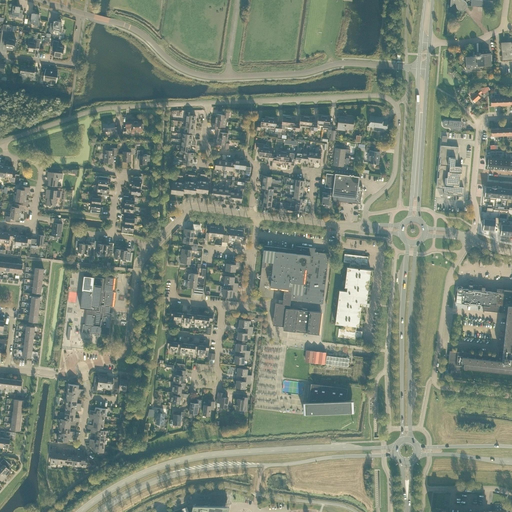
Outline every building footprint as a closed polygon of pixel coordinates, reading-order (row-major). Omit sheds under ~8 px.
[(450,0),(450,4),(451,5),(454,3),(456,4),(456,5),(456,6),(456,7),(456,8),(457,8),(457,9),(458,9),(458,10),(459,10),(460,10),(461,11),(463,10),(464,10),(465,9),(466,8),(466,7),(467,6),(467,4),(466,3),(466,2),(465,1),(464,0),(463,0),(450,0)] [(18,17),(18,18),(22,19),(23,10),(20,10),(20,7),(13,6),(12,12),(11,11),(10,17),(16,18),(16,16),(18,17)] [(38,21),(39,14),(32,13),(32,16),(28,16),(27,24),(31,25),(31,23),(34,24),(34,25),(33,25),(39,26),(40,20),(40,21),(38,21)] [(62,28),(61,28),(62,22),(54,21),(54,24),(50,23),(49,32),(53,32),(53,31),(56,31),(56,32),(56,33),(61,34),(62,28)] [(7,44),(6,48),(12,49),(13,45),(15,46),(15,40),(16,39),(11,38),(11,36),(4,35),(4,40),(4,41),(8,42),(7,44)] [(41,40),(41,39),(34,38),(33,40),(33,42),(29,41),(28,48),(29,48),(29,52),(35,53),(36,48),(35,48),(36,46),(40,47),(41,40)] [(63,53),(64,46),(58,46),(58,41),(53,40),(52,49),(56,49),(56,51),(55,51),(54,56),(61,57),(61,53),(63,53)] [(511,42),(510,43),(502,44),(502,50),(501,50),(502,61),(511,60),(511,42)] [(480,54),(479,53),(478,52),(477,52),(476,53),(475,54),(475,56),(466,57),(466,71),(479,70),(479,66),(490,65),(490,54),(480,54)] [(33,76),(33,80),(37,80),(38,73),(34,72),(35,68),(22,66),(20,74),(33,76)] [(57,75),(57,72),(46,70),(46,72),(42,72),(41,77),(45,78),(45,81),(49,81),(49,84),(53,84),(54,84),(54,83),(55,83),(56,79),(57,79),(58,79),(59,78),(59,76),(58,75),(57,75)] [(472,90),(468,94),(471,97),(470,98),(474,102),(480,97),(478,95),(482,92),(484,94),(487,91),(489,89),(487,87),(486,87),(478,88),(477,89),(478,91),(476,93),(474,94),(473,93),(474,92),(472,90)] [(186,117),(186,122),(195,123),(196,116),(192,115),(192,113),(185,112),(185,117),(186,117)] [(215,120),(225,121),(226,117),(229,118),(229,112),(223,112),(222,115),(216,114),(215,120)] [(317,123),(315,123),(314,130),(317,131),(317,128),(319,128),(319,125),(323,126),(324,116),(318,115),(317,123)] [(338,118),(337,129),(345,130),(345,127),(353,127),(354,116),(346,115),(346,117),(339,116),(338,118)] [(282,125),(279,124),(278,132),(281,132),(282,128),(287,129),(289,117),(283,116),(282,125)] [(300,124),(297,124),(296,131),(299,131),(299,129),(302,129),(302,127),(305,127),(307,116),(301,116),(300,124)] [(313,130),(314,130),(315,123),(312,123),(312,117),(307,116),(305,127),(311,128),(310,133),(313,134),(313,130)] [(328,133),(331,133),(332,122),(329,122),(330,116),(324,116),(323,126),(322,128),(328,129),(328,133)] [(264,127),(270,127),(271,117),(265,117),(265,120),(261,119),(261,123),(258,123),(257,130),(260,130),(261,126),(264,126),(264,127)] [(277,118),(271,117),(270,127),(273,128),(275,131),(275,133),(278,134),(278,132),(279,124),(276,124),(277,118)] [(293,131),(296,131),(297,124),(294,123),(295,118),(289,117),(287,129),(291,129),(293,130),(293,131)] [(370,118),(369,126),(373,127),(373,130),(374,131),(384,132),(384,130),(387,130),(388,122),(382,122),(383,118),(379,117),(378,119),(370,118)] [(126,121),(126,129),(130,129),(129,127),(132,127),(132,132),(139,132),(138,131),(143,131),(142,128),(143,127),(143,124),(142,124),(142,121),(138,121),(138,120),(126,121)] [(218,129),(222,130),(224,130),(225,127),(225,121),(215,120),(215,124),(212,123),(212,128),(215,129),(218,129)] [(104,132),(117,131),(117,134),(121,134),(121,127),(117,127),(114,128),(114,123),(111,123),(111,121),(107,122),(107,124),(103,124),(104,132)] [(460,128),(461,122),(446,121),(445,121),(444,121),(443,122),(443,123),(442,124),(443,125),(443,126),(444,126),(444,127),(445,127),(451,128),(450,129),(450,130),(461,131),(461,128),(460,128)] [(189,133),(195,133),(195,130),(194,130),(195,123),(186,122),(185,127),(183,126),(183,129),(183,132),(189,133)] [(218,134),(217,138),(227,139),(228,133),(222,132),(222,130),(218,129),(215,129),(215,134),(218,134)] [(222,148),(228,149),(229,143),(226,143),(227,139),(217,138),(216,144),(222,145),(222,148)] [(259,156),(265,157),(266,147),(266,144),(263,144),(257,143),(257,150),(260,150),(259,156)] [(367,145),(366,152),(369,153),(368,163),(378,164),(379,152),(374,151),(374,146),(367,145)] [(457,195),(463,195),(464,187),(457,187),(458,185),(459,185),(460,173),(461,173),(462,167),(454,166),(455,159),(457,159),(458,157),(458,147),(440,145),(440,155),(439,158),(441,158),(440,165),(439,165),(438,171),(439,171),(439,178),(437,178),(437,188),(444,189),(444,192),(447,192),(447,194),(453,194),(453,193),(457,193),(457,195)] [(272,148),(266,147),(265,157),(269,157),(268,160),(273,161),(274,154),(271,154),(272,148)] [(104,161),(112,162),(113,156),(116,156),(117,148),(110,148),(110,152),(105,151),(104,161)] [(123,152),(123,161),(130,162),(131,154),(134,155),(134,154),(135,150),(135,148),(131,148),(131,152),(123,152)] [(140,164),(146,165),(146,161),(150,161),(150,155),(147,155),(147,156),(142,156),(142,153),(143,151),(137,151),(137,153),(137,159),(140,159),(140,164)] [(279,161),(282,161),(283,151),(278,151),(277,155),(274,154),(273,161),(273,163),(278,163),(279,161)] [(289,152),(283,151),(282,161),(286,162),(286,164),(291,165),(294,165),(295,159),(294,159),(294,154),(289,153),(289,152)] [(239,169),(243,169),(243,170),(245,173),(246,174),(250,174),(251,164),(246,164),(246,161),(243,160),(243,159),(240,159),(240,160),(239,169)] [(13,167),(7,166),(6,176),(10,177),(10,181),(14,182),(15,174),(16,172),(13,172),(13,167)] [(326,174),(325,187),(328,188),(333,188),(332,196),(333,196),(333,201),(340,201),(348,202),(352,203),(360,204),(362,186),(359,186),(360,176),(357,176),(357,173),(335,171),(335,173),(334,173),(334,175),(326,174)] [(48,172),(48,174),(48,178),(50,178),(49,185),(57,186),(61,187),(61,186),(57,185),(58,178),(62,179),(63,174),(48,172)] [(99,176),(98,186),(107,187),(108,184),(110,184),(111,178),(104,177),(99,176)] [(132,179),(131,178),(131,179),(130,185),(132,185),(132,188),(136,188),(141,189),(142,180),(141,180),(142,176),(132,177),(132,179)] [(272,177),(262,176),(261,178),(263,178),(263,182),(262,182),(271,183),(279,184),(279,181),(275,180),(275,179),(272,179),(272,177)] [(291,179),(291,182),(295,182),(295,186),(303,187),(305,187),(305,185),(304,184),(304,181),(291,179)] [(271,183),(262,182),(263,182),(261,182),(261,184),(262,184),(262,188),(263,188),(265,188),(270,189),(273,189),(275,190),(278,190),(278,187),(275,187),(271,186),(271,183)] [(303,187),(295,186),(288,185),(288,187),(290,187),(290,188),(295,188),(294,192),(303,193),(304,193),(304,191),(303,190),(303,187)] [(17,189),(17,195),(26,196),(27,193),(29,193),(30,187),(20,186),(20,189),(17,189)] [(98,186),(98,191),(102,192),(102,195),(104,195),(104,196),(109,196),(109,190),(107,189),(107,187),(98,186)] [(141,189),(136,188),(132,188),(131,191),(129,190),(128,197),(130,197),(135,198),(135,194),(136,194),(140,195),(141,189)] [(322,192),(321,204),(329,205),(330,196),(332,196),(333,188),(328,188),(328,193),(322,192)] [(47,189),(46,197),(48,198),(47,205),(55,206),(56,197),(61,197),(62,191),(47,189)] [(28,200),(26,200),(26,196),(17,195),(16,201),(19,201),(18,204),(24,205),(28,206),(28,200)] [(104,196),(104,195),(102,195),(98,195),(97,196),(93,195),(92,198),(92,203),(101,204),(101,202),(103,202),(104,196)] [(125,203),(125,205),(134,207),(135,201),(130,200),(130,197),(128,197),(124,196),(123,202),(125,203)] [(296,198),(293,198),(292,197),(292,200),(296,201),(296,204),(304,205),(306,206),(306,203),(304,203),(305,199),(303,199),(302,199),(296,198)] [(103,207),(101,207),(101,204),(92,203),(91,213),(102,214),(103,207)] [(24,211),(24,205),(18,204),(15,204),(14,207),(12,207),(11,213),(21,214),(21,210),(24,211)] [(133,215),(134,207),(125,205),(124,208),(122,208),(121,214),(124,215),(128,215),(128,214),(133,215)] [(20,220),(21,214),(11,213),(10,217),(6,216),(5,220),(5,221),(15,222),(15,219),(20,220)] [(123,221),(125,221),(125,224),(134,225),(134,224),(137,224),(138,218),(134,218),(134,219),(130,219),(130,215),(128,215),(124,215),(123,221)] [(60,219),(52,218),(51,223),(54,223),(52,236),(61,237),(62,224),(60,224),(60,219)] [(489,219),(489,230),(495,231),(495,224),(498,224),(498,222),(499,218),(495,218),(495,220),(489,219)] [(498,224),(498,228),(501,228),(500,235),(506,236),(507,226),(508,223),(498,222),(498,224)] [(121,233),(133,234),(134,225),(125,224),(124,227),(122,226),(122,233),(121,233)] [(200,225),(193,224),(192,230),(184,229),(183,236),(194,237),(194,230),(200,231),(200,225)] [(205,240),(208,240),(209,236),(216,236),(217,226),(210,225),(209,233),(206,233),(206,235),(202,238),(205,238),(205,240)] [(222,242),(225,243),(226,235),(223,235),(224,227),(217,226),(216,236),(222,237),(222,242)] [(229,238),(236,239),(237,228),(230,228),(229,235),(226,235),(225,243),(228,243),(229,238)] [(245,245),(246,238),(243,237),(244,229),(237,228),(236,239),(242,240),(242,245),(245,245)] [(9,243),(10,240),(13,241),(14,232),(14,231),(8,230),(8,233),(5,232),(3,242),(9,243)] [(16,242),(15,245),(21,245),(22,236),(19,235),(19,233),(14,232),(13,241),(13,242),(16,242)] [(21,245),(27,246),(27,243),(31,244),(32,234),(26,233),(26,236),(22,236),(21,245)] [(34,240),(33,247),(37,248),(37,245),(43,246),(44,236),(38,235),(37,240),(34,240)] [(191,244),(190,247),(197,248),(198,244),(193,244),(194,237),(183,236),(183,243),(191,244)] [(79,248),(78,252),(84,253),(85,244),(83,244),(83,241),(77,241),(76,247),(79,248)] [(94,247),(98,248),(97,253),(103,253),(104,244),(101,244),(101,242),(95,241),(95,243),(94,247)] [(94,247),(95,243),(88,242),(88,244),(85,244),(84,253),(90,254),(91,249),(94,249),(94,247)] [(112,250),(113,246),(113,243),(107,242),(107,245),(104,244),(103,253),(108,254),(109,249),(112,250)] [(119,247),(113,246),(112,250),(112,251),(112,253),(115,253),(115,258),(120,259),(122,250),(119,249),(119,247)] [(283,330),(319,334),(322,312),(307,310),(307,308),(303,308),(298,307),(297,309),(289,308),(290,300),(323,304),(329,254),(323,253),(323,250),(315,249),(315,248),(296,246),(295,250),(264,246),(262,257),(263,257),(262,260),(262,267),(258,296),(273,298),(274,289),(284,290),(283,304),(275,303),(273,325),(284,326),(283,330)] [(181,256),(191,257),(192,250),(197,251),(197,248),(190,247),(190,250),(182,249),(181,256)] [(124,250),(122,250),(120,259),(126,260),(127,255),(130,255),(131,249),(131,248),(125,248),(124,250)] [(368,257),(345,254),(343,262),(350,263),(349,268),(347,267),(344,287),(347,287),(347,291),(339,290),(335,324),(345,325),(345,330),(339,329),(338,337),(361,340),(362,332),(356,331),(356,327),(359,327),(361,307),(359,307),(360,303),(367,304),(371,270),(360,269),(360,264),(367,265),(368,257)] [(188,263),(188,267),(195,267),(195,264),(190,264),(191,257),(181,256),(180,263),(188,263)] [(226,263),(225,270),(235,272),(236,266),(240,267),(241,262),(234,261),(233,264),(226,263)] [(87,309),(85,325),(83,325),(82,332),(84,332),(94,333),(94,336),(100,336),(100,334),(109,335),(112,313),(109,313),(110,306),(113,307),(114,292),(113,292),(114,278),(106,277),(105,279),(103,279),(103,278),(84,276),(80,308),(87,309)] [(231,284),(231,287),(238,288),(238,283),(234,283),(235,277),(225,276),(224,283),(231,284)] [(203,295),(204,288),(197,287),(197,281),(187,280),(186,286),(194,287),(194,294),(203,295)] [(448,367),(448,369),(450,369),(461,371),(462,369),(462,363),(464,363),(464,368),(511,373),(511,290),(497,289),(497,293),(491,292),(491,291),(485,291),(485,288),(469,286),(469,289),(465,289),(460,286),(458,287),(457,289),(457,291),(456,303),(461,303),(464,304),(464,303),(483,306),(483,311),(501,313),(507,313),(507,314),(504,345),(503,351),(503,356),(498,356),(495,356),(465,352),(463,352),(450,351),(448,367)] [(223,289),(222,296),(232,297),(233,292),(237,292),(238,288),(231,287),(230,290),(223,289)] [(174,317),(173,322),(181,323),(181,317),(182,313),(176,312),(177,310),(172,310),(171,316),(174,317)] [(182,313),(181,317),(184,318),(184,323),(191,324),(192,314),(187,314),(187,312),(182,311),(182,313)] [(191,324),(194,324),(201,325),(202,316),(197,315),(197,313),(192,312),(192,314),(191,324)] [(201,325),(209,326),(209,321),(212,321),(213,315),(208,314),(208,316),(202,316),(201,325)] [(245,330),(252,331),(253,327),(249,326),(250,326),(251,321),(249,321),(239,320),(239,327),(246,328),(245,330)] [(237,339),(247,340),(248,335),(252,335),(252,331),(245,330),(245,333),(238,332),(237,339)] [(170,351),(177,352),(178,347),(178,343),(173,342),(173,340),(168,339),(167,346),(167,348),(170,349),(170,351)] [(178,343),(178,347),(181,347),(180,352),(186,353),(186,356),(187,356),(188,344),(183,343),(183,341),(178,341),(178,343)] [(188,344),(187,356),(188,356),(188,353),(195,354),(195,349),(198,349),(199,345),(199,343),(194,343),(194,345),(188,344)] [(198,349),(197,355),(205,355),(208,356),(209,351),(209,344),(204,344),(204,346),(199,345),(198,349)] [(242,354),(249,355),(250,351),(246,350),(246,345),(236,344),(236,351),(243,352),(242,354)] [(326,364),(348,367),(349,358),(327,355),(326,359),(325,359),(326,352),(307,350),(306,362),(325,364),(325,363),(326,363),(326,364)] [(234,363),(244,364),(245,359),(249,360),(249,355),(242,354),(242,357),(235,356),(234,363)] [(365,383),(366,370),(361,369),(362,359),(355,358),(353,382),(365,383)] [(244,378),(251,379),(251,375),(247,375),(248,369),(238,368),(237,375),(244,376),(244,378)] [(178,383),(182,383),(183,378),(185,378),(186,371),(177,369),(176,375),(174,375),(173,382),(178,383)] [(105,388),(106,377),(99,376),(99,377),(95,377),(94,386),(105,388)] [(113,378),(106,377),(105,388),(116,389),(117,379),(113,379),(113,378)] [(235,387),(245,389),(246,383),(250,384),(251,379),(244,378),(243,381),(236,380),(235,387)] [(116,389),(119,389),(127,390),(128,380),(120,379),(120,380),(117,379),(116,389)] [(177,393),(181,393),(182,388),(184,388),(184,383),(182,383),(178,383),(178,385),(173,385),(172,392),(177,393)] [(311,383),(309,402),(303,402),(303,414),(354,412),(354,411),(355,411),(355,405),(353,404),(353,400),(346,400),(348,388),(311,383)] [(68,384),(67,391),(83,393),(83,389),(79,389),(79,385),(68,384)] [(66,398),(77,400),(78,396),(82,397),(83,393),(67,391),(66,398)] [(170,403),(180,404),(181,398),(182,398),(183,394),(181,393),(177,393),(176,396),(171,395),(170,403)] [(218,393),(217,403),(221,403),(220,407),(227,408),(228,398),(223,397),(224,393),(218,393)] [(236,409),(243,410),(244,405),(247,405),(248,398),(242,397),(242,399),(237,399),(236,409)] [(66,398),(66,405),(81,407),(81,404),(77,403),(77,400),(66,398)] [(189,413),(197,414),(198,407),(201,408),(202,400),(196,399),(196,403),(191,402),(189,413)] [(203,415),(210,416),(211,409),(213,409),(214,402),(210,401),(209,405),(204,405),(203,415)] [(81,407),(66,405),(65,413),(76,414),(76,410),(81,411),(81,407)] [(90,414),(105,416),(107,416),(107,409),(95,407),(95,411),(90,410),(90,414)] [(163,424),(163,423),(164,413),(159,413),(160,410),(155,410),(154,417),(153,421),(154,421),(154,422),(155,422),(156,422),(156,424),(156,425),(157,425),(162,426),(163,425),(163,424)] [(171,420),(170,425),(173,426),(173,424),(180,425),(180,421),(184,421),(185,412),(181,412),(181,415),(174,414),(174,420),(171,420)] [(65,413),(64,420),(76,421),(79,422),(80,418),(75,417),(76,414),(65,413)] [(105,416),(90,414),(89,418),(94,418),(93,422),(104,423),(105,416)] [(64,420),(60,419),(59,426),(70,428),(71,424),(75,425),(76,421),(64,420)] [(91,429),(103,430),(104,423),(93,422),(93,425),(88,425),(88,429),(91,429)] [(59,426),(59,434),(74,435),(75,432),(70,431),(70,428),(59,426)] [(95,436),(106,438),(107,431),(103,430),(91,429),(90,433),(95,433),(95,436)] [(74,439),(74,435),(59,434),(58,441),(69,442),(69,439),(74,439)] [(95,436),(94,440),(90,439),(89,443),(105,445),(106,438),(95,436)] [(104,452),(105,445),(89,443),(89,447),(94,447),(93,451),(97,451),(99,456),(99,455),(103,453),(103,452),(104,452)] [(56,448),(52,447),(50,463),(58,464),(59,453),(55,452),(56,448)] [(62,453),(59,453),(58,464),(65,464),(67,449),(63,449),(62,453)] [(72,465),(73,455),(70,454),(70,449),(67,449),(65,464),(72,465)] [(77,455),(73,455),(72,465),(79,466),(81,451),(77,450),(77,455)] [(85,451),(81,451),(79,466),(86,467),(88,456),(84,456),(85,451)] [(3,465),(0,468),(0,470),(7,476),(11,471),(9,469),(12,465),(4,458),(0,462),(3,465)]
